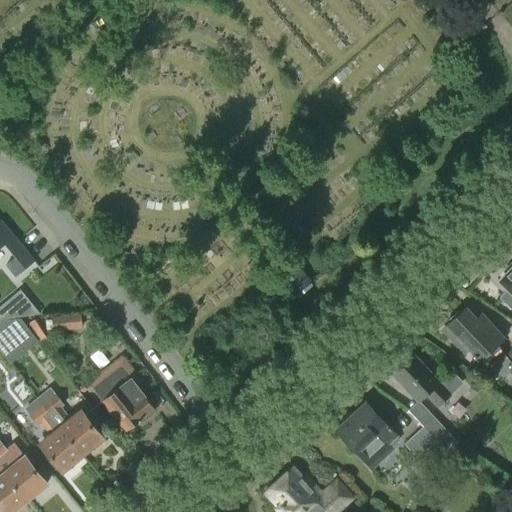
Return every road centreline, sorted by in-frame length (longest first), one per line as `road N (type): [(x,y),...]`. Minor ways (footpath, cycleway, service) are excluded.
road 1 (residential): [(220,429),(511,158)]
road 2 (residential): [(220,429),(27,183),(0,169)]
